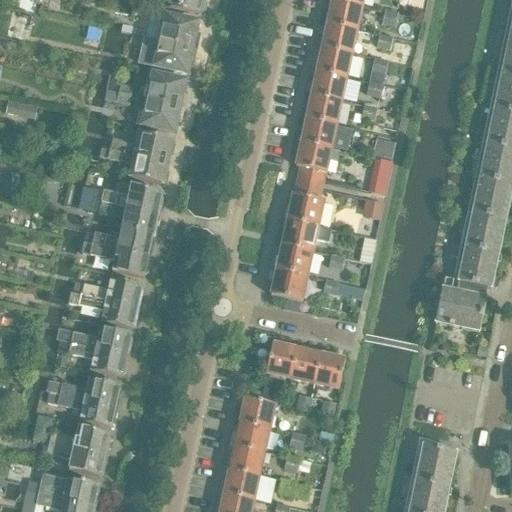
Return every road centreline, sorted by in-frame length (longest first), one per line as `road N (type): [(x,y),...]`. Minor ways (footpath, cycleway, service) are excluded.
road 1 (residential): [(167,220),(103,511)]
road 2 (tertiary): [(233,234),(285,0)]
road 3 (residential): [(215,0),(167,220)]
road 4 (tertiary): [(172,511),(217,307)]
road 5 (residential): [(478,511),(511,348)]
road 6 (residential): [(217,307),(355,339)]
